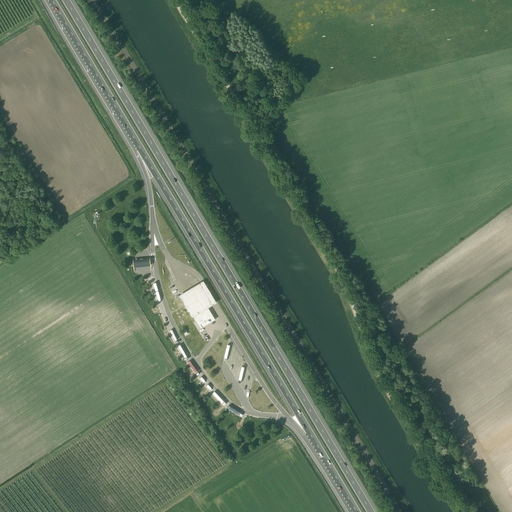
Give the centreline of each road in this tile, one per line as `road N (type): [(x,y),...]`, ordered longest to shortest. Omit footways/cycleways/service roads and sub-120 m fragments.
road 1 (unclassified): [(406,511),(95,0)]
road 2 (motorway): [(372,511),(66,0)]
road 3 (track): [(174,0),(335,270),(380,381),(458,511)]
road 4 (motorway): [(140,149),(309,432)]
road 5 (motorway): [(51,0),(140,149)]
